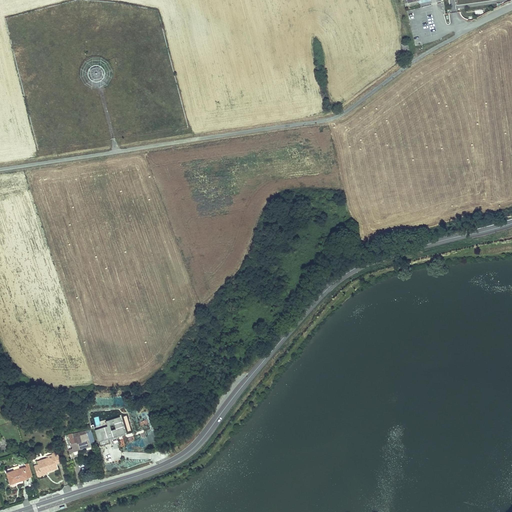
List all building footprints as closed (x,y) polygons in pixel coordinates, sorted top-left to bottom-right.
[(406,44),(400,46),(402,54),(408,52),(406,44)] [(100,66),(89,69),(92,79),(103,77),(100,66)] [(109,443),(108,438),(111,437),(125,433),(120,417),(106,421),(108,426),(95,430),(99,441),(100,441),(101,445),(109,443)] [(94,444),(89,428),(67,436),(71,446),(72,449),(69,450),(70,454),(78,451),(78,450),(94,444)] [(37,461),(38,464),(41,472),(42,474),(58,469),(56,465),(62,463),(59,455),(56,456),(55,454),(48,456),(49,458),(37,461)] [(33,476),(29,466),(7,473),(11,484),(33,476)]
